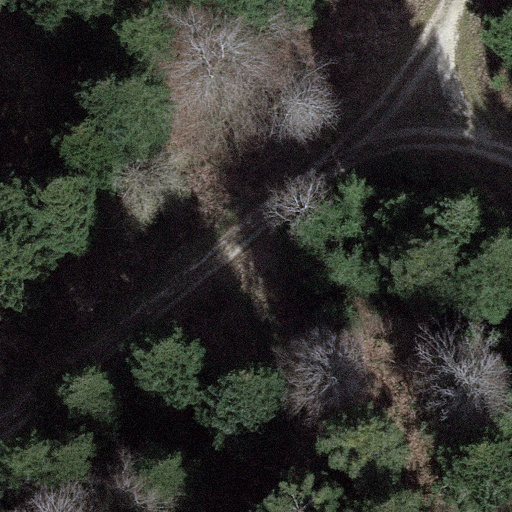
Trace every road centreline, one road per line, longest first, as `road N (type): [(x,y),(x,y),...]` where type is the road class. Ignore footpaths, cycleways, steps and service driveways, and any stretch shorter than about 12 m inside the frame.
road 1 (track): [(377,125),(191,285),(0,432)]
road 2 (track): [(457,0),(377,125),(511,143)]
